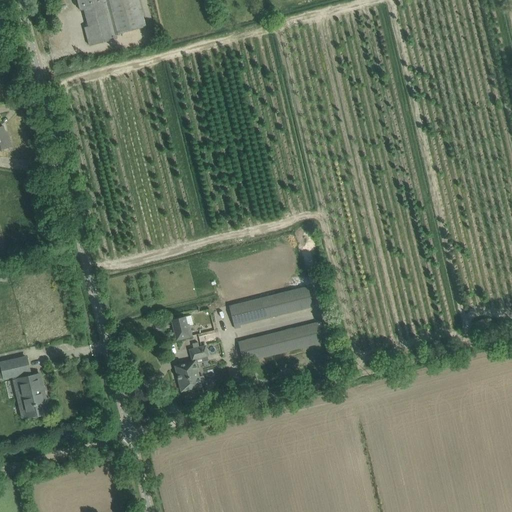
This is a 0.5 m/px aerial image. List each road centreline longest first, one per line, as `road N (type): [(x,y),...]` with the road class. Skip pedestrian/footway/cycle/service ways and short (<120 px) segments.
road 1 (track): [(511,343),(0,469)]
road 2 (unclassified): [(20,0),(130,434)]
